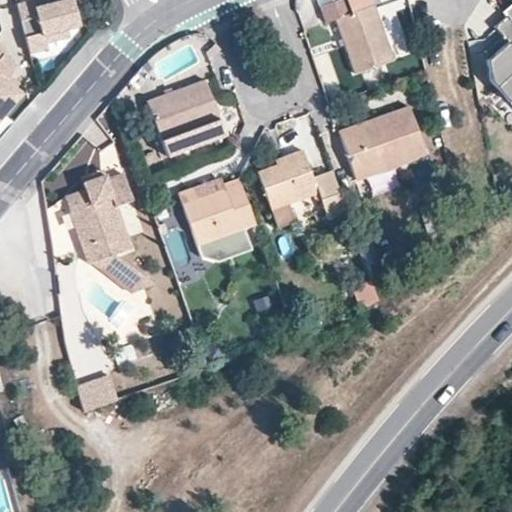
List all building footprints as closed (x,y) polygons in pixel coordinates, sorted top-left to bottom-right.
[(329,24),(338,22),(356,76),(394,63),(372,0),(347,0),(323,8),(329,24)] [(20,10),(31,59),(49,55),(48,50),(71,44),(69,36),(81,33),(74,4),(57,8),(56,2),(20,10)] [(14,9),(0,11),(0,27),(1,33),(17,30),(14,9)] [(511,24),(509,21),(497,32),(505,41),(510,46),(489,65),(493,86),(511,107),(511,106),(511,24)] [(488,56),(489,65),(510,46),(505,41),(488,56)] [(217,46),(215,44),(204,54),(209,59),(219,51),(217,46)] [(0,47),(0,123),(22,100),(17,95),(8,87),(12,82),(20,74),(7,62),(11,57),(0,47)] [(8,87),(17,95),(21,91),(12,82),(8,87)] [(206,84),(148,104),(167,158),(225,138),(206,84)] [(410,106),(339,133),(356,181),(426,155),(410,106)] [(114,148),(101,150),(105,177),(119,175),(114,148)] [(347,213),(332,173),(314,180),(304,150),(284,158),(286,165),(277,168),(259,175),(278,227),(296,221),(289,203),(318,194),(328,220),(347,213)] [(286,165),(284,158),(276,161),(277,168),(286,165)] [(80,180),(81,186),(104,178),(102,172),(80,180)] [(90,265),(92,264),(116,256),(131,251),(117,209),(132,204),(123,177),(106,183),(104,178),(81,186),(84,193),(67,199),(90,265)] [(246,231),(258,227),(241,180),(224,185),(226,190),(216,194),(214,190),(206,186),(180,195),(203,260),(219,265),(254,253),(246,231)] [(214,190),(216,194),(226,190),(224,185),(222,180),(206,186),(214,190)] [(432,202),(420,206),(423,217),(434,214),(432,202)] [(153,214),(157,225),(171,220),(167,209),(153,214)] [(92,264),(129,290),(152,282),(116,256),(92,264)] [(152,282),(129,290),(131,292),(155,284),(152,282)] [(360,311),(380,304),(373,283),(352,290),(360,311)] [(252,302),(259,320),(284,310),(277,292),(252,302)] [(110,379),(76,391),(85,416),(119,404),(110,379)] [(0,466),(9,464),(0,432),(0,466)]
